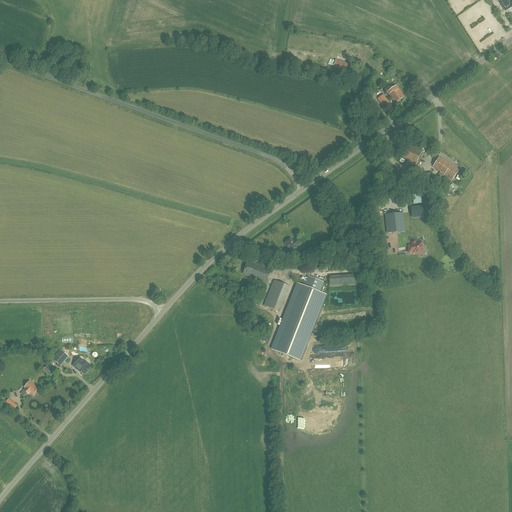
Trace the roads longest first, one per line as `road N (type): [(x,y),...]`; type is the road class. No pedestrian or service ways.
road 1 (unclassified): [(302,190),(278,161),(0,59)]
road 2 (tertiary): [(302,190),(511,40)]
road 3 (tertiary): [(0,500),(162,312)]
road 4 (tertiary): [(162,312),(205,266),(302,190)]
road 5 (unclassified): [(162,312),(137,299),(0,301)]
